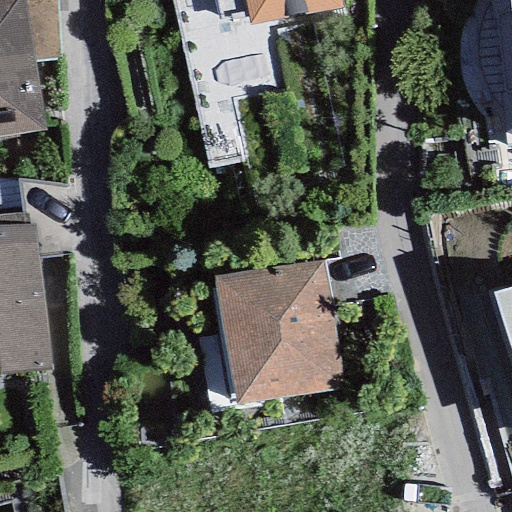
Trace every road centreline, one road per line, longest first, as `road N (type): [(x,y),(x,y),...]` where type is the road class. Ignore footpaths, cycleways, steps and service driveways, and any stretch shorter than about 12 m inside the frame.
road 1 (residential): [(390,0),(393,218),(471,511)]
road 2 (residential): [(108,511),(81,0)]
